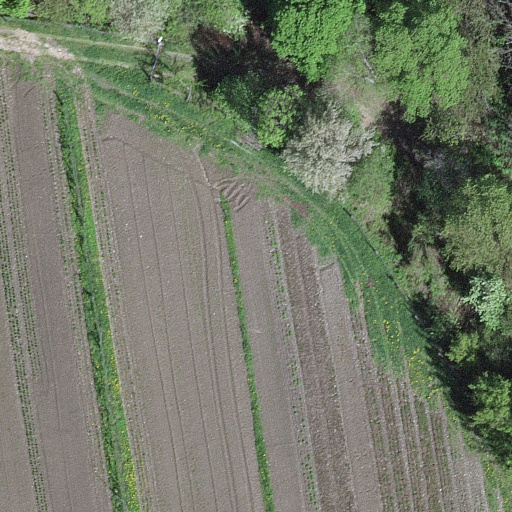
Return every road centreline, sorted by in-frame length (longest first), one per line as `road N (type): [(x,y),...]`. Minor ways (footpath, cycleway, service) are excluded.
road 1 (track): [(0,44),(246,65),(402,150),(511,194)]
road 2 (track): [(307,0),(414,86),(402,150)]
